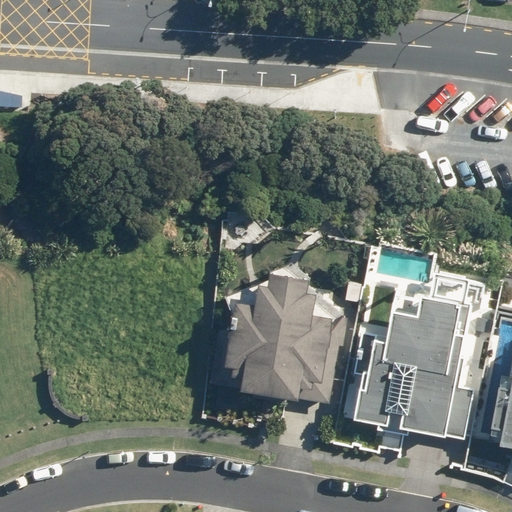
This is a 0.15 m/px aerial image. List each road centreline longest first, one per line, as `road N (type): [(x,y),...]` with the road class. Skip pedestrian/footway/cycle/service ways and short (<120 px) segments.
road 1 (secondary): [(511,56),(23,19)]
road 2 (residential): [(368,511),(155,476),(68,487),(7,511)]
